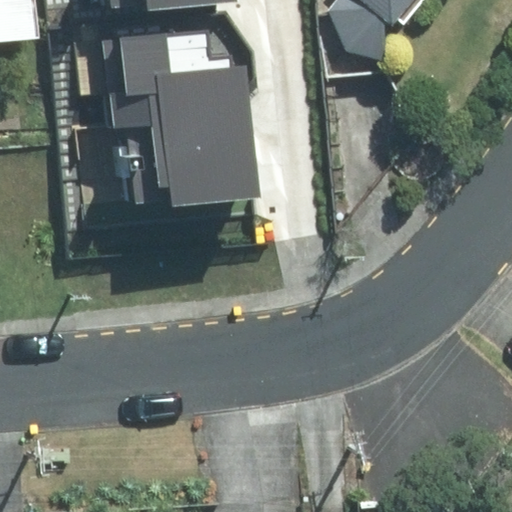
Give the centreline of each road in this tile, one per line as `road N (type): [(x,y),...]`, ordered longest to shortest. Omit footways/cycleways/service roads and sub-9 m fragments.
road 1 (residential): [(0,386),(347,337),(409,302),(511,191)]
road 2 (unknown): [(347,337),(358,511)]
